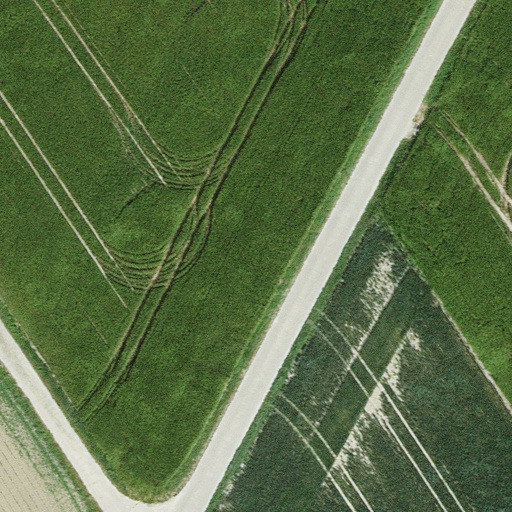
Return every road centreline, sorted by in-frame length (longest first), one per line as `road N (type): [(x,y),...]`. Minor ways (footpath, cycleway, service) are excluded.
road 1 (track): [(187,511),(458,0)]
road 2 (track): [(115,511),(0,344)]
